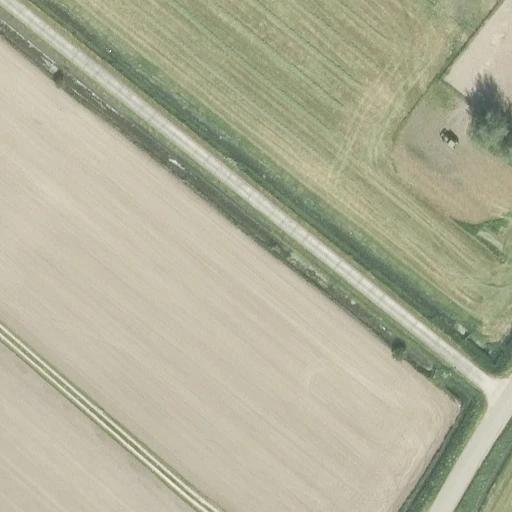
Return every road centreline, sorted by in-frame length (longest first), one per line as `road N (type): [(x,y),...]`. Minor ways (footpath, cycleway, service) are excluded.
road 1 (track): [(0,332),(208,511)]
road 2 (tertiary): [(443,511),(511,396)]
